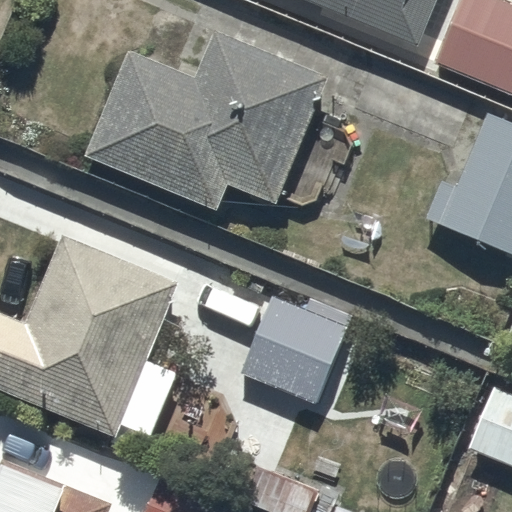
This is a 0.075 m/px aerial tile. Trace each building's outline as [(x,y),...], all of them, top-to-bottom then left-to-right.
[(436,0),(325,0),(421,38),(436,0)] [(511,0),(457,0),(435,56),(511,87),(511,0)] [(198,69),(131,43),(90,150),(219,205),(230,176),(278,194),(326,67),(215,25),(198,69)] [(511,125),(486,115),(457,190),(441,183),(427,220),(511,251),(511,125)] [(178,273),(65,225),(25,313),(0,302),(0,378),(118,428),(124,414),(154,427),(180,365),(146,351),(178,273)] [(351,322),(273,290),(243,364),(322,395),(351,322)] [(511,385),(498,380),(471,439),(511,456),(511,385)] [(0,511),(109,511),(116,497),(68,477),(71,470),(6,442),(0,455),(0,511)] [(313,511),(324,485),(241,454),(228,490),(286,511),(313,511)] [(238,511),(241,507),(161,475),(147,511),(238,511)]
